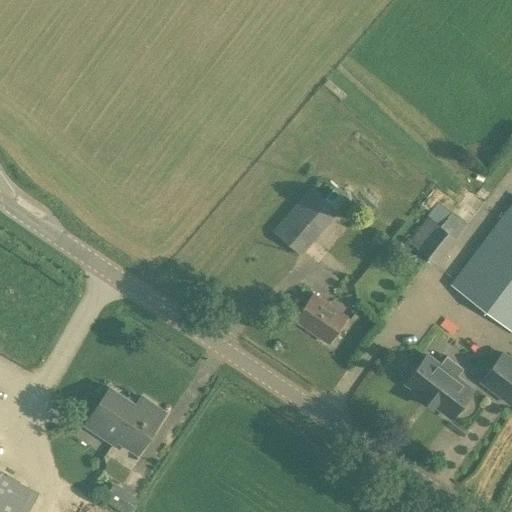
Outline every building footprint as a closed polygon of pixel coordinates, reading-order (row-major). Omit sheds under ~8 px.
[(303,254),(339,212),(310,187),(272,232),(303,254)] [(511,203),(450,285),(511,332),(511,203)] [(456,242),(454,241),(468,224),(452,210),(438,228),(428,219),(409,242),(438,266),(456,242)] [(314,294),(296,320),(328,343),(347,317),(314,294)] [(511,360),(502,353),(480,381),(509,403),(511,399),(511,360)] [(472,390),(456,378),(462,369),(446,356),(439,365),(426,355),(405,383),(423,396),(422,398),(421,398),(420,399),(432,408),(432,407),(432,406),(433,404),(451,418),(472,390)] [(164,413),(140,397),(134,405),(108,388),(84,425),(114,445),(117,441),(136,454),(164,413)] [(0,471),(0,511),(22,511),(34,491),(0,471)] [(103,498),(122,511),(128,511),(138,498),(114,482),(103,498)]
